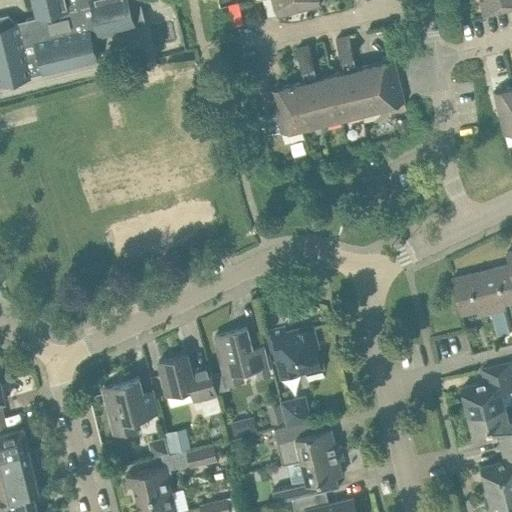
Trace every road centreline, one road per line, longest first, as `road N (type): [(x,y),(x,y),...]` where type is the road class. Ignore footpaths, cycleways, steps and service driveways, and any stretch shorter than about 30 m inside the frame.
road 1 (unclassified): [(56,361),(272,257),(328,256),(370,273)]
road 2 (residential): [(413,511),(370,325),(370,273)]
road 3 (residential): [(263,41),(431,4)]
road 4 (residential): [(471,221),(449,178),(438,58)]
road 5 (residential): [(91,511),(56,361)]
